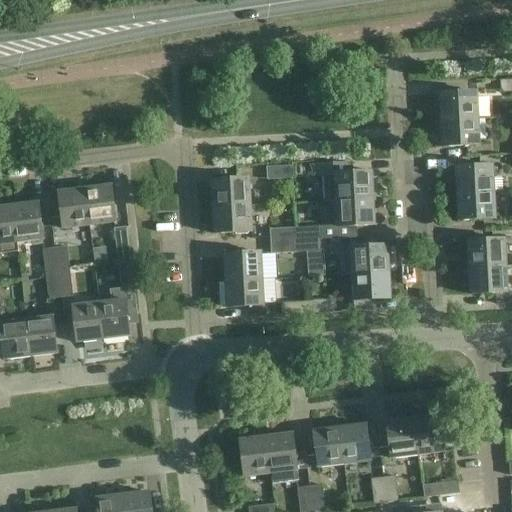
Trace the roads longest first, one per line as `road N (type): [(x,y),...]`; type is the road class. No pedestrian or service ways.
road 1 (residential): [(193,353),(179,156),(156,151),(0,170)]
road 2 (residential): [(427,340),(421,238),(399,148),(396,57)]
road 3 (tertiary): [(48,42),(300,0)]
road 4 (residential): [(427,340),(193,353)]
road 5 (residential): [(187,462),(0,488)]
road 6 (residential): [(0,393),(176,370)]
road 7 (residential): [(495,511),(482,337)]
